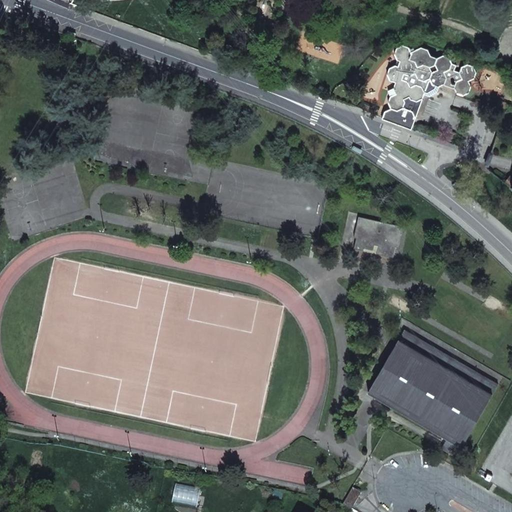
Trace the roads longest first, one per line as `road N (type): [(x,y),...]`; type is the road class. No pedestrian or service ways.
road 1 (residential): [(17,0),(318,113),(457,203),(511,252)]
road 2 (track): [(366,0),(481,38)]
